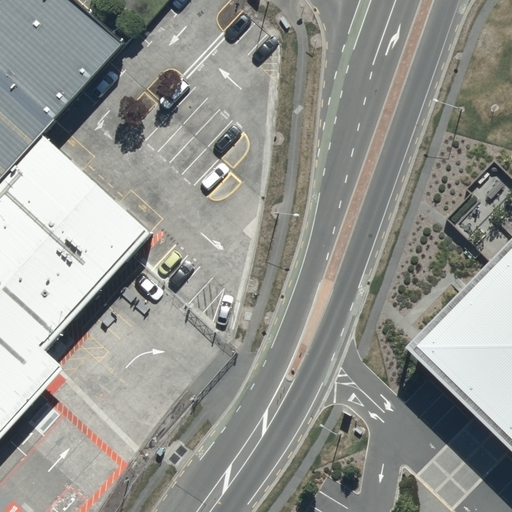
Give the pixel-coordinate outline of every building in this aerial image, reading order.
[(129,64),(58,0),(6,0),(0,7),(0,202),(46,151),(129,64)] [(154,251),(46,151),(0,202),(0,457),(20,436),(67,385),(47,367),(154,251)] [(511,248),(416,346),(511,440),(511,248)] [(394,511),(404,490),(387,483),(374,511),(394,511)] [(300,493),(284,511),(310,511),(315,506),(300,493)]
